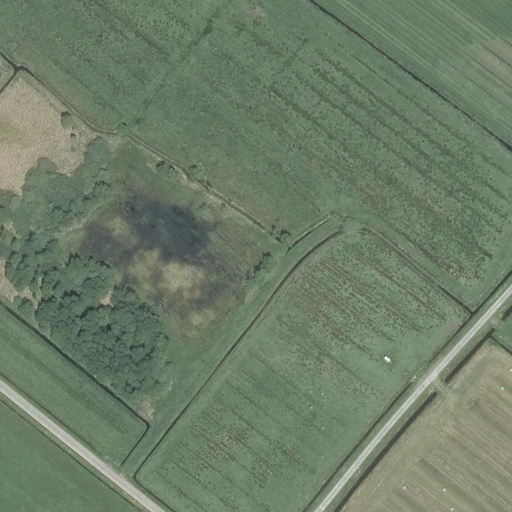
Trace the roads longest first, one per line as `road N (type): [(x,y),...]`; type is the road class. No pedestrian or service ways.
road 1 (unclassified): [(318,511),(511,288)]
road 2 (unclassified): [(158,511),(0,385)]
